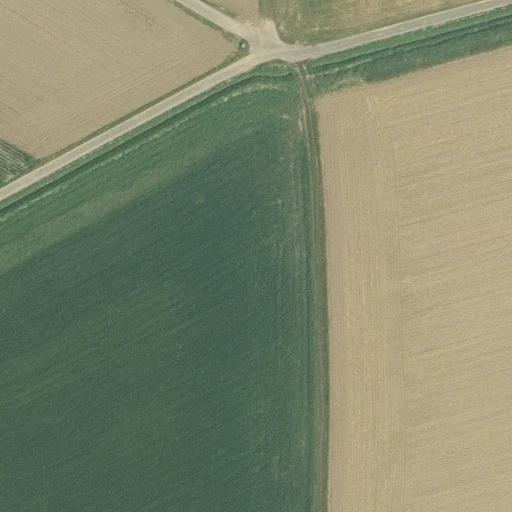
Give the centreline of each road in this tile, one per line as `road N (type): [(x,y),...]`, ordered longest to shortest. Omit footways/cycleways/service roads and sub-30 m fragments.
road 1 (track): [(316,511),(320,228),(303,55)]
road 2 (track): [(269,52),(0,198)]
road 3 (track): [(510,0),(303,55),(269,52)]
